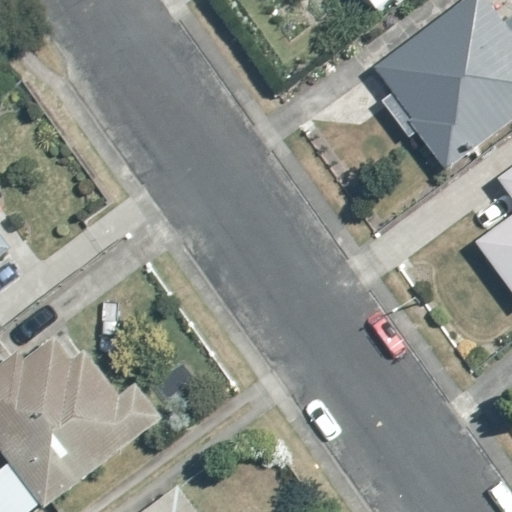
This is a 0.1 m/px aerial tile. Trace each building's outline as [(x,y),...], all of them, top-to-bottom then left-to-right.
[(371,0),(379,10),(391,0),(371,0)] [(489,0),(467,0),(373,71),(390,94),(379,102),(407,139),(418,130),(448,171),(511,123),(511,18),(506,23),(489,0)] [(511,171),(502,178),(511,191),(511,219),(480,243),(511,286),(511,171)] [(0,252),(26,232),(0,199),(0,252)] [(0,367),(0,444),(13,461),(0,471),(0,511),(40,511),(164,417),(140,387),(122,400),(60,320),(0,367)] [(196,511),(175,483),(137,511),(196,511)]
